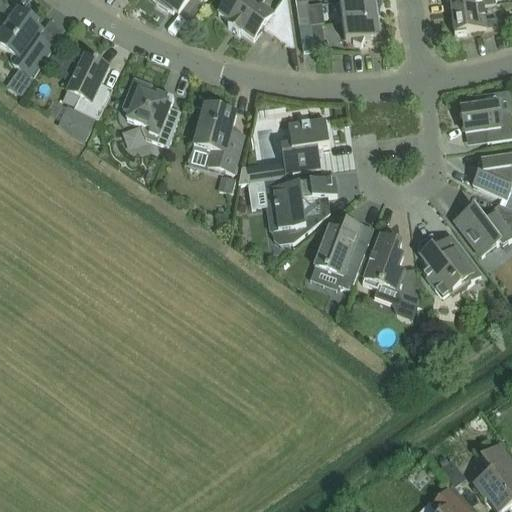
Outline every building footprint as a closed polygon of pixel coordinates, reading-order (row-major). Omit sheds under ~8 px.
[(160,0),(155,7),(156,7),(156,8),(157,8),(157,9),(158,9),(159,9),(159,10),(160,10),(160,11),(161,11),(162,11),(162,12),(163,12),(163,13),(164,13),(165,13),(165,14),(166,14),(167,14),(167,15),(168,15),(169,15),(169,16),(170,16),(171,16),(171,17),(172,17),(173,15),(177,19),(191,0),(201,8),(207,0),(160,0)] [(293,53),(285,0),(272,17),(261,8),(265,3),(261,0),(230,0),(217,18),(229,27),(226,30),(238,39),(240,36),(252,44),(262,31),(291,53),(293,53)] [(306,10),(305,0),(293,0),(295,11),(306,10)] [(381,1),(380,0),(371,0),(339,5),(341,25),(378,20),(381,1)] [(493,0),(445,0),(446,4),(448,4),(450,14),(482,10),(495,7),(493,0)] [(295,11),(297,23),(298,31),(309,29),(306,10),(295,11)] [(484,23),(482,10),(450,14),(453,39),(465,37),(465,35),(497,30),(495,22),(484,23)] [(16,13),(4,29),(1,28),(0,28),(0,50),(10,58),(9,61),(9,64),(10,67),(13,69),(32,83),(52,53),(37,42),(42,35),(35,30),(37,28),(16,13)] [(378,20),(341,25),(344,46),(351,45),(352,48),(360,51),(363,43),(380,41),(377,21),(378,20)] [(313,54),(309,29),(298,31),(302,56),(313,54)] [(73,113),(97,125),(109,100),(97,94),(108,71),(83,59),(65,95),(79,101),(73,113)] [(52,67),(43,79),(55,88),(64,76),(52,67)] [(144,142),(168,152),(179,116),(169,112),(173,103),(149,93),(150,90),(133,83),(121,112),(129,115),(125,124),(142,130),(140,133),(144,142)] [(511,142),(511,132),(510,118),(497,119),(495,107),(460,112),(464,138),(484,135),(486,147),(511,142)] [(195,141),(192,150),(196,151),(210,155),(205,170),(232,178),(243,140),(230,136),(235,117),(208,110),(204,109),(203,111),(195,141)] [(86,147),(97,125),(79,117),(68,138),(86,147)] [(240,174),(237,189),(263,185),(285,182),(284,178),(320,173),(317,153),(328,151),(324,124),(287,129),(290,149),(280,150),(282,168),(240,174)] [(477,177),(471,190),(500,203),(497,209),(511,215),(511,159),(480,164),(482,180),(477,177)] [(285,182),(263,185),(264,194),(270,237),(272,236),(272,245),(278,249),(292,248),(329,218),(320,208),(319,203),(327,201),(335,200),(333,183),(286,191),(285,182)] [(511,215),(497,209),(481,221),(473,211),(453,225),(481,262),(499,248),(502,252),(511,244),(511,241),(510,239),(511,237),(511,215)] [(349,295),(356,276),(367,248),(356,244),(360,232),(345,227),(341,237),(329,232),(314,271),(326,276),(327,275),(342,281),(338,290),(349,295)] [(431,238),(418,247),(425,256),(419,260),(428,273),(422,278),(441,303),(456,291),(460,295),(479,280),(450,241),(439,249),(431,238)] [(401,306),(421,313),(415,274),(403,275),(397,273),(402,260),(396,258),(400,248),(379,240),(361,288),(376,294),(378,288),(396,294),(401,306)] [(511,466),(499,448),(478,463),(488,477),(473,488),(484,505),(486,503),(492,511),(506,511),(511,508),(511,505),(511,466)] [(469,511),(451,490),(430,511),(428,509),(425,511),(469,511)]
